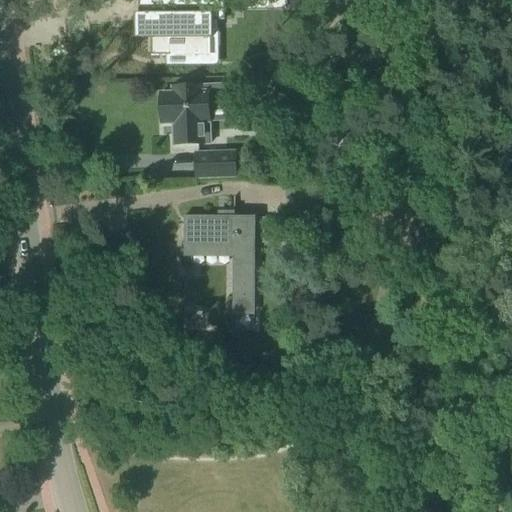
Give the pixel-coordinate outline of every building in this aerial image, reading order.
[(139,14),(135,14),(135,39),(151,39),(151,56),(170,56),(170,55),(170,48),(185,48),(185,56),(191,56),(201,56),(208,56),(208,39),(213,39),(213,21),(224,21),(224,0),(138,0),(139,12),(139,14)] [(233,107),(233,86),(172,88),(173,94),(161,94),(162,124),(173,124),(174,146),(211,144),(209,108),(233,107)] [(196,154),(197,179),(236,178),(235,153),(196,154)] [(331,220),(331,212),(314,212),(314,221),(323,220),(331,220)] [(184,250),(233,250),(233,316),(254,316),(255,218),(184,217),(184,250)]
